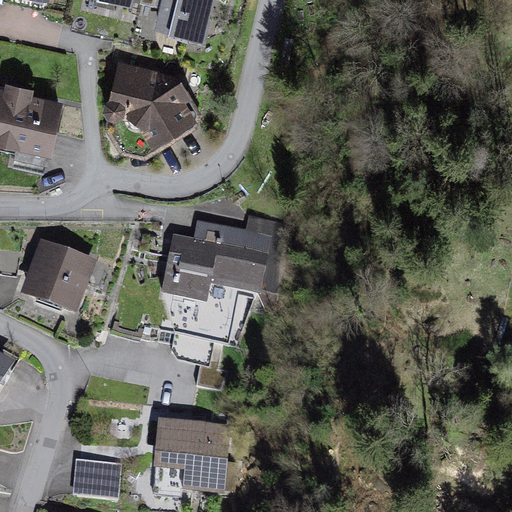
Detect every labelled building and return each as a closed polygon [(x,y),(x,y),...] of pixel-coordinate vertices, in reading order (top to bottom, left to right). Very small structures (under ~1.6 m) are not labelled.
[(209,0),(167,0),(160,27),(200,37),(209,0)] [(177,80),(122,67),(114,100),(109,102),(106,110),(110,116),(117,118),(114,129),(127,147),(151,153),(196,126),(179,99),(186,96),(177,80)] [(59,105),(0,92),(0,139),(19,144),(15,164),(44,170),(59,105)] [(218,244),(177,236),(165,297),(182,300),(177,323),(217,331),(226,285),(259,291),(265,258),(258,256),(262,236),(222,228),(218,244)] [(0,270),(17,274),(23,239),(0,235),(0,270)] [(106,271),(45,250),(29,294),(72,310),(82,282),(100,288),(106,271)] [(157,314),(119,305),(112,333),(150,342),(157,314)] [(0,347),(0,365),(7,370),(11,373),(19,360),(0,347)] [(228,430),(160,424),(154,496),(182,498),(182,489),(233,493),(236,464),(225,463),(228,430)] [(127,465),(79,464),(77,496),(123,502),(127,465)]
